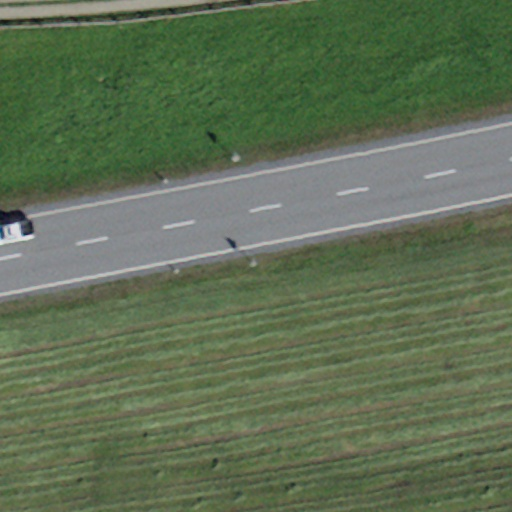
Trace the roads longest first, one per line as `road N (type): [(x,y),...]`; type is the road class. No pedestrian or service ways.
road 1 (primary): [(511,158),(0,257)]
road 2 (track): [(0,10),(157,0)]
